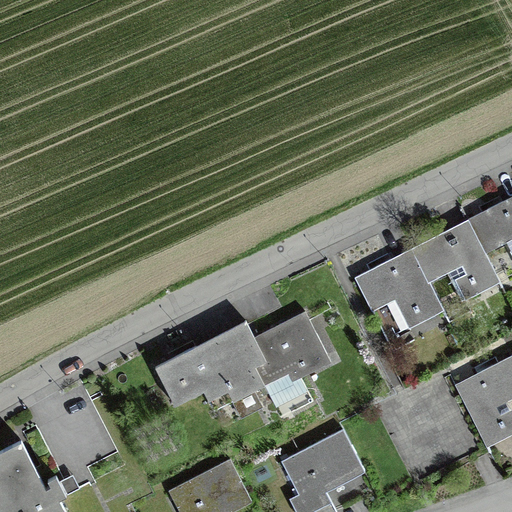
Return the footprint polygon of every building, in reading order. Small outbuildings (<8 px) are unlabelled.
[(354,278),(383,335),(511,268),(511,196),(510,198),(456,225),(403,253),(354,278)] [(264,404),(256,388),(332,358),(307,308),(256,334),(247,316),(155,363),(175,402),(204,388),(214,408),(232,399),(241,416),(243,415),(247,424),(265,415),(260,406),(264,404)] [(466,376),(455,381),(487,444),(509,433),(508,429),(511,427),(511,352),(511,353),(466,376)] [(301,500),(365,468),(344,427),(281,459),(301,500)] [(0,511),(68,511),(61,496),(80,487),(73,472),(61,479),(56,470),(48,474),(51,480),(45,482),(22,435),(0,445),(0,511)] [(181,511),(225,511),(253,498),(231,456),(169,488),(181,511)]
